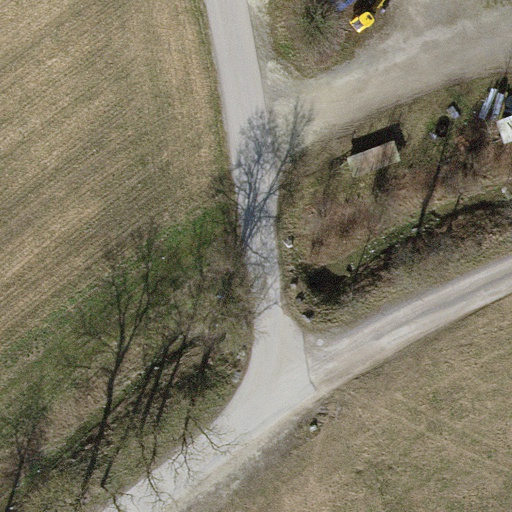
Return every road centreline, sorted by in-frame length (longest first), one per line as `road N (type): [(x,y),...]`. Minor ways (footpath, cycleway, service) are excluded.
road 1 (unclassified): [(511,293),(305,375),(131,511)]
road 2 (track): [(219,0),(305,375)]
